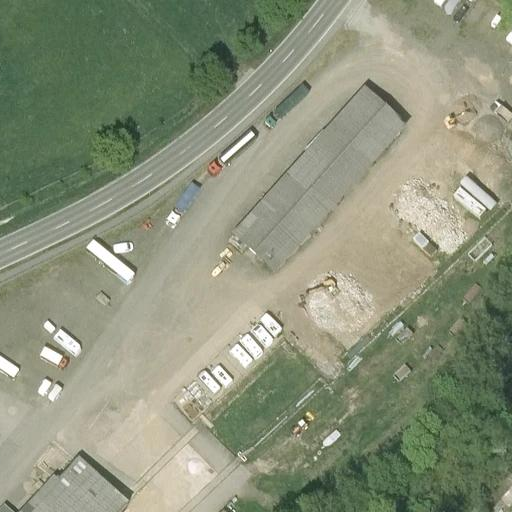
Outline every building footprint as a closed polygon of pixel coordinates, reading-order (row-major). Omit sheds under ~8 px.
[(414,0),(403,15),(419,28),(441,0),(414,0)] [(362,93),(231,234),(273,273),(404,131),(362,93)] [(191,277),(225,311),(237,299),(203,265),(191,277)] [(84,313),(49,364),(67,377),(103,325),(84,313)] [(126,511),(127,511),(71,460),(23,511),(4,511),(2,510),(0,511),(126,511)] [(330,479),(330,460),(294,460),(295,479),(330,479)]
